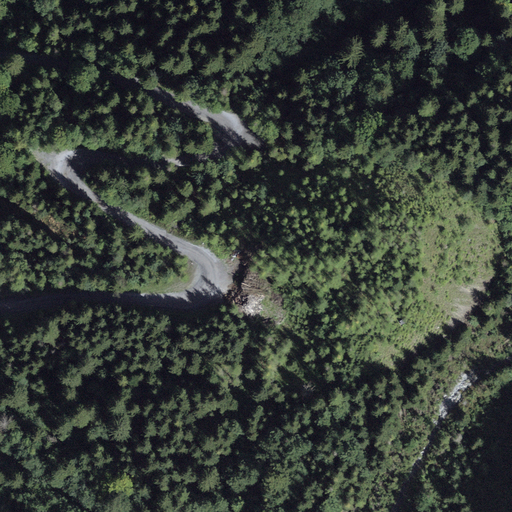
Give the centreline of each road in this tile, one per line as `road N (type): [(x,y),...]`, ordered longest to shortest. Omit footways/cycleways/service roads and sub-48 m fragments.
road 1 (track): [(229,130),(216,154),(151,162),(69,156),(59,164),(87,198),(191,254),(198,270),(184,296),(81,296),(0,307)]
road 2 (track): [(229,130),(211,112),(158,92),(0,58)]
